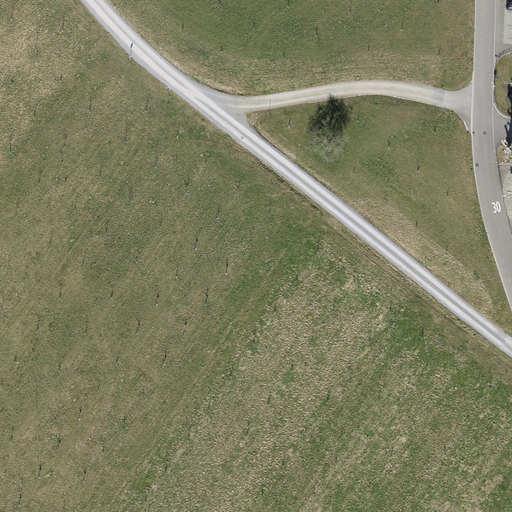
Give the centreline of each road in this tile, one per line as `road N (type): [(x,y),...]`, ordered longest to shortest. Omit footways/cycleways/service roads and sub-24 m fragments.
road 1 (track): [(511,347),(207,105),(94,0)]
road 2 (track): [(511,291),(494,236),(477,125),(484,0)]
road 3 (track): [(207,105),(380,88),(476,104)]
